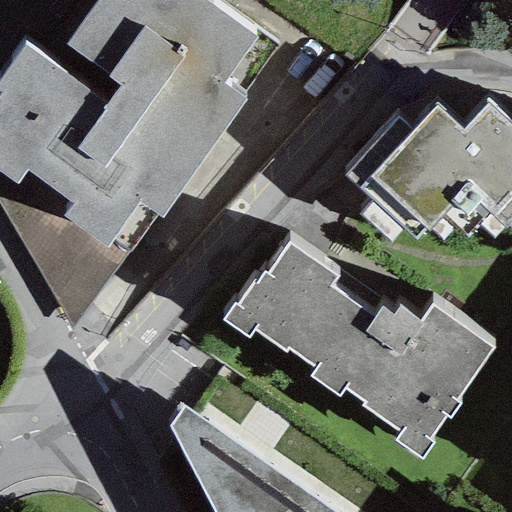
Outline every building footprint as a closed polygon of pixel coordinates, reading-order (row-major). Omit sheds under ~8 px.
[(256,35),(205,0),(96,0),(64,46),(119,84),(106,102),(24,46),(0,80),(0,172),(16,183),(25,170),(71,203),(63,215),(107,246),(109,243),(138,202),(156,215),(162,219),(246,99),(223,83),(256,35)] [(397,117),(343,176),(415,240),(424,228),(428,232),(443,215),(467,237),(487,212),(504,230),(508,226),(511,229),(511,128),(511,129),(486,104),(461,131),(435,107),(411,131),(397,117)] [(71,330),(127,255),(109,243),(107,246),(63,215),(60,219),(0,200),(0,207),(16,235),(71,330)] [(156,215),(138,202),(109,243),(127,255),(156,215)] [(338,277),(288,242),(266,273),(263,271),(255,284),(253,282),(237,305),(234,303),(221,321),(248,339),(253,331),(285,353),(287,350),(314,369),(309,377),(339,398),(344,390),(363,403),(360,407),(399,433),(393,441),(421,460),(433,444),(428,441),(445,416),(449,419),(460,404),(456,402),(493,348),(431,304),(419,321),(398,307),(392,315),(380,307),(374,317),(331,287),(338,277)] [(331,511),(182,408),(167,428),(211,511),(331,511)]
